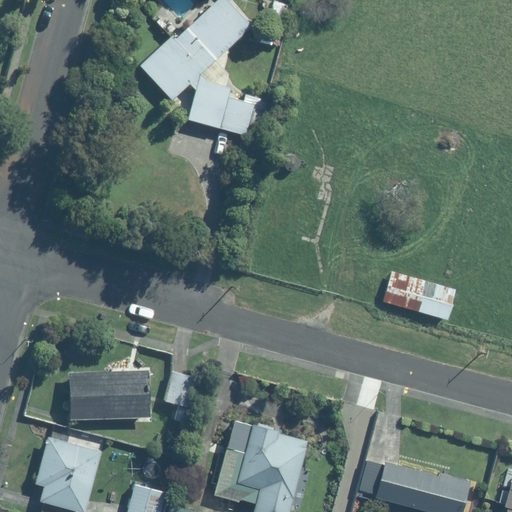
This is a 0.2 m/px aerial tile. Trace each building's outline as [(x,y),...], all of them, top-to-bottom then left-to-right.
[(198,75),(249,27),(222,0),(212,0),(172,38),(169,34),(136,65),(170,101),(186,86),(195,94),(187,119),(244,136),(256,96),(205,81),(198,75)] [(392,272),(382,303),(446,323),(455,292),(392,272)] [(69,373),(70,421),(150,419),(149,371),(69,373)] [(199,379),(172,371),(163,402),(191,410),(199,379)] [(309,408),(306,423),(326,426),(329,412),(309,408)] [(278,431),(235,420),(214,495),(237,502),(238,499),(254,504),(251,511),(290,511),(309,445),(277,436),(278,431)] [(81,511),(100,453),(49,437),(36,482),(45,485),(40,502),(74,511),(81,511)] [(461,511),(470,482),(437,473),(436,477),(366,456),(356,492),(425,511),(461,511)] [(511,511),(511,478),(503,511),(511,511)] [(159,511),(165,494),(134,485),(126,511),(159,511)]
